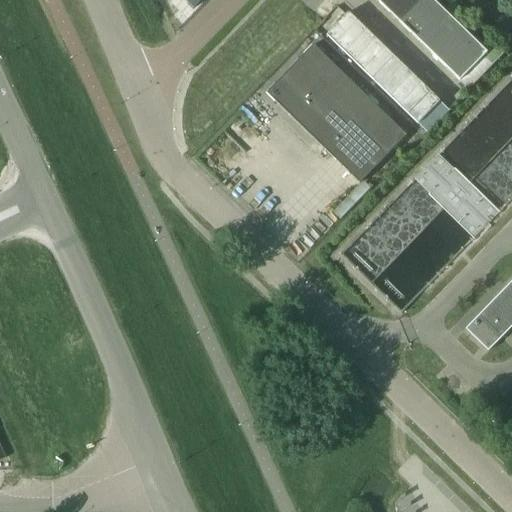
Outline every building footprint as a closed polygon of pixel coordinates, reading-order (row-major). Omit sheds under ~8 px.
[(201,0),(183,0),(193,9),(201,0)] [(375,0),(399,23),(420,0),(375,0)] [(420,0),(399,23),(430,54),(458,25),(431,0),(420,0)] [(326,35),(349,58),(371,36),(347,13),(326,35)] [(458,25),(430,54),(458,81),(486,53),(458,25)] [(371,36),(349,58),(372,80),(393,57),(371,36)] [(405,136),(312,45),(265,93),(358,184),(405,136)] [(393,57),(372,80),(394,102),(416,79),(393,57)] [(416,79),(394,102),(417,124),(438,101),(416,79)] [(511,280),(464,329),(487,352),(511,325),(511,280)]
